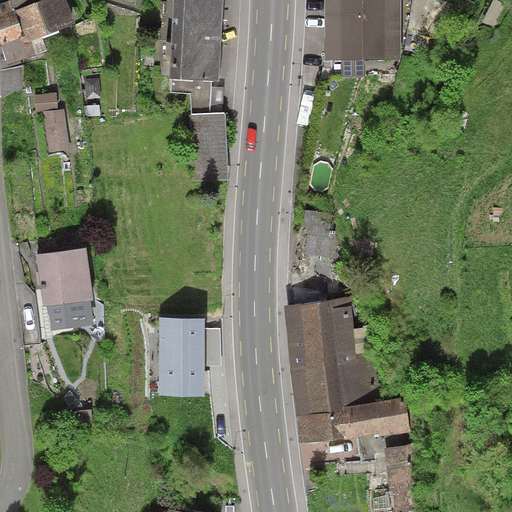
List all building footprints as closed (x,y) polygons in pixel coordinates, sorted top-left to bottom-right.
[(14,10),(10,0),(0,3),(0,41),(8,65),(26,58),(21,44),(19,39),(25,37),(14,10)] [(10,0),(14,10),(25,37),(19,39),(21,44),(42,36),(76,23),(66,0),(10,0)] [(223,0),(173,0),(170,78),(172,78),(212,80),(218,81),(223,0)] [(325,0),(326,60),(341,60),(342,76),(366,75),(366,59),(402,58),(401,0),(325,0)] [(506,4),(497,0),(493,0),(483,22),(494,27),(506,4)] [(47,51),(42,36),(21,44),(26,58),(47,51)] [(99,77),(85,79),(87,98),(101,97),(99,77)] [(211,86),(212,80),(172,78),(171,92),(191,93),(192,114),(210,113),(211,86)] [(224,87),(211,86),(210,113),(223,113),(224,87)] [(57,92),(34,95),(35,112),(45,111),(49,152),(69,150),(65,109),(59,110),(57,92)] [(100,104),(85,105),(86,117),(101,116),(100,104)] [(210,113),(192,114),(190,114),(192,181),(228,180),(226,113),(223,113),(210,113)] [(87,248),(37,254),(44,306),(48,306),(51,330),(94,325),(91,300),(94,300),(87,248)] [(353,296),(283,305),(300,443),(379,433),(380,436),(410,433),(406,397),(381,401),(371,324),(363,325),(364,327),(355,329),(353,317),(356,317),(353,296)] [(205,328),(205,318),(160,317),(159,396),(205,396),(205,366),(205,328)] [(221,328),(205,328),(205,366),(221,366),(221,328)] [(93,409),(68,412),(70,427),(94,425),(93,409)] [(416,508),(408,445),(385,448),(393,511),(416,508)]
